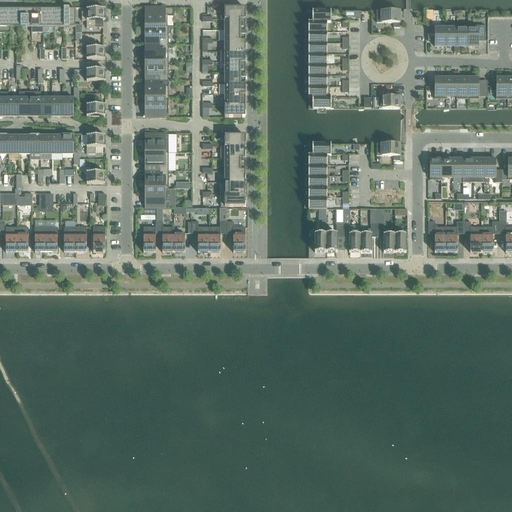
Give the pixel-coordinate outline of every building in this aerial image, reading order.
[(10,10),(0,9),(0,33),(10,34),(10,10)] [(143,28),(168,28),(168,14),(164,14),(164,9),(159,9),(146,9),(146,21),(143,21),(143,28)] [(225,21),(245,21),(245,9),(221,9),(221,21),(225,21)] [(21,10),(10,10),(10,34),(10,28),(21,28),(21,10)] [(32,10),(21,10),(21,28),(31,28),(31,34),(32,34),(32,10)] [(43,10),(32,10),(32,34),(42,34),(42,28),(43,10)] [(53,10),(43,10),(42,28),(53,28),(53,10)] [(64,10),(53,10),(53,28),(64,28),(64,10)] [(75,10),(64,10),(64,28),(75,28),(75,10)] [(87,29),(103,29),(103,22),(105,22),(105,10),(82,10),(82,22),(87,22),(87,29)] [(308,23),(327,23),(331,23),(331,12),(312,12),(312,22),(308,23)] [(400,12),(377,12),(377,24),(393,24),(393,29),(400,29),(400,12)] [(225,21),(225,31),(245,31),(245,21),(225,21)] [(308,23),(308,34),(327,34),(327,23),(308,23)] [(434,48),(446,48),(446,29),(446,27),(434,27),(435,35),(435,40),(434,48)] [(446,48),(454,48),(457,48),(457,29),(446,29),(446,27),(446,48)] [(467,29),(467,48),(479,48),(479,42),(479,27),(467,27),(467,29)] [(146,35),(146,46),(168,46),(168,28),(143,28),(143,35),(146,35)] [(467,48),(467,29),(457,29),(457,48),(459,48),(467,48)] [(225,31),(225,42),(245,42),(245,31),(225,31)] [(308,34),(308,44),(327,44),(327,34),(308,34)] [(96,49),(96,42),(87,42),(87,61),(105,61),(105,49),(96,49)] [(225,42),(225,53),(245,53),(245,42),(225,42)] [(308,44),(308,55),(327,55),(327,44),(308,44)] [(143,57),(143,64),(168,64),(168,46),(146,46),(146,57),(143,57)] [(220,64),(225,64),(245,64),(245,53),(225,53),(220,53),(220,64)] [(308,55),(308,66),(327,66),(327,55),(308,55)] [(146,71),(146,82),(169,82),(168,64),(143,64),(143,71),(146,71)] [(225,64),(225,75),(245,75),(245,64),(225,64)] [(308,66),(308,77),(327,77),(327,66),(308,66)] [(105,71),(87,71),(87,83),(105,83),(105,71)] [(225,75),(225,85),(245,86),(245,75),(225,75)] [(308,77),(308,87),(327,87),(327,77),(308,77)] [(434,87),(434,92),(434,100),(446,100),(446,79),(434,79),(434,87)] [(455,79),(446,79),(446,100),(446,98),(456,98),(456,100),(457,100),(457,79),(455,79)] [(459,79),(457,79),(457,100),(467,100),(467,79),(459,79)] [(467,79),(467,100),(479,100),(479,87),(479,84),(479,79),(467,79)] [(496,92),(496,100),(507,100),(507,79),(496,79),(496,87),(496,92)] [(169,82),(146,82),(146,93),(143,93),(143,100),(168,100),(169,82)] [(225,85),(225,96),(245,96),(245,86),(225,85)] [(308,87),(308,98),(329,98),(329,87),(327,87),(308,87)] [(19,93),(19,99),(19,117),(30,117),(30,99),(30,93),(19,93)] [(30,117),(41,117),(41,99),(41,93),(30,93),(30,99),(30,117)] [(379,98),(379,110),(400,110),(400,93),(393,93),(393,98),(384,98),(379,98)] [(225,96),(225,107),(245,107),(245,96),(225,96)] [(0,117),(8,117),(8,99),(0,98),(0,117)] [(329,98),(308,98),(308,99),(312,99),(312,110),(333,110),(333,98),(329,98)] [(8,117),(19,117),(19,99),(8,99),(8,117)] [(41,117),(52,117),(52,99),(41,99),(41,117)] [(52,117),(63,117),(63,99),(52,99),(52,117)] [(63,99),(63,117),(73,117),(73,99),(63,99)] [(105,106),(96,106),(96,99),(87,99),(87,118),(105,118),(105,106)] [(168,100),(143,100),(143,107),(146,107),(146,118),(168,118),(168,100)] [(245,107),(225,107),(225,118),(245,118),(245,107)] [(8,137),(0,136),(0,155),(8,155),(8,137)] [(52,136),(41,137),(41,155),(52,155),(52,136)] [(62,136),(52,136),(52,155),(63,155),(63,136),(62,136)] [(63,136),(63,155),(73,155),(74,136),(72,136),(71,136),(64,136),(63,136)] [(143,147),(143,154),(168,154),(168,142),(161,142),(161,136),(146,136),(146,147),(143,147)] [(19,137),(8,137),(8,155),(19,155),(19,137)] [(30,137),(19,137),(19,155),(30,155),(30,137)] [(41,137),(30,137),(30,155),(41,155),(41,137)] [(81,137),(81,146),(87,146),(87,155),(96,155),(96,148),(105,148),(105,137),(87,137),(81,137)] [(221,148),(245,148),(245,137),(225,137),(225,148),(221,148)] [(308,157),(329,157),(331,157),(331,145),(308,145),(308,157)] [(377,145),(377,157),(393,157),(393,162),(400,162),(400,145),(377,145)] [(221,148),(221,160),(245,160),(245,148),(221,148)] [(146,162),(146,172),(168,172),(168,154),(143,154),(143,162),(146,162)] [(308,167),(327,167),(329,167),(329,157),(308,157),(308,167)] [(225,160),(225,172),(245,172),(245,160),(221,160),(225,160)] [(430,181),(441,181),(441,179),(441,160),(430,160),(430,181)] [(452,160),(441,160),(441,179),(452,179),(452,160)] [(462,184),(463,184),(463,160),(452,160),(452,179),(462,179),(462,184)] [(463,184),(474,184),(474,160),(463,160),(463,184)] [(474,184),(484,184),(484,160),(474,160),(474,184)] [(484,160),(484,184),(485,184),(485,179),(495,179),(495,184),(502,184),(502,171),(496,171),(496,160),(484,160)] [(308,167),(308,177),(327,177),(327,167),(308,167)] [(143,183),(143,190),(168,190),(168,172),(146,172),(146,183),(143,183)] [(221,183),(221,184),(245,184),(245,172),(225,172),(225,183),(221,183)] [(87,173),(87,185),(105,185),(105,173),(87,173)] [(308,189),(327,189),(329,189),(329,177),(327,177),(308,177),(308,189)] [(221,184),(221,196),(245,196),(245,184),(221,184)] [(308,189),(308,199),(327,199),(327,189),(308,189)] [(168,190),(143,190),(143,198),(146,198),(146,209),(161,209),(161,203),(169,203),(168,190)] [(13,195),(3,195),(3,207),(13,207),(13,195)] [(245,196),(221,196),(221,208),(245,208),(245,196)] [(327,199),(308,199),(308,211),(327,211),(327,199)] [(505,254),(511,253),(511,228),(506,229),(506,216),(499,216),(499,223),(499,235),(505,235),(505,254)] [(162,254),(174,254),(174,235),(174,229),(163,229),(163,223),(156,223),(156,229),(156,235),(162,235),(162,254)] [(198,254),(209,254),(209,229),(198,229),(198,223),(191,223),(191,224),(191,235),(198,235),(198,254)] [(220,235),(227,235),(227,223),(220,223),(220,229),(209,229),(209,254),(220,254),(220,235)] [(227,223),(227,235),(233,235),(233,254),(245,254),(245,229),(234,229),(234,223),(227,223)] [(435,254),(446,254),(446,229),(435,229),(435,223),(428,223),(428,235),(435,235),(435,254)] [(457,235),(464,235),(464,223),(457,223),(457,229),(446,229),(446,254),(457,254),(457,235)] [(470,254),(481,254),(481,229),(470,229),(470,223),(464,223),(464,235),(470,235),(470,254)] [(493,235),(499,235),(499,223),(492,223),(492,229),(481,229),(481,254),(493,254),(493,235)] [(17,229),(6,229),(6,225),(3,225),(3,236),(6,236),(6,254),(17,254),(17,229)] [(336,235),(326,235),(326,254),(337,254),(337,238),(343,238),(343,226),(336,226),(336,235)] [(350,226),(343,226),(343,238),(349,238),(349,254),(360,254),(360,230),(360,227),(350,227),(350,226)] [(371,230),(360,230),(360,254),(372,254),(372,238),(378,238),(378,226),(371,226),(371,230)] [(384,226),(378,226),(378,238),(383,238),(383,254),(395,254),(395,235),(385,235),(385,226),(384,226)] [(17,229),(17,254),(28,254),(28,229),(17,229)] [(46,254),(46,229),(35,229),(35,254),(46,254)] [(58,229),(46,229),(46,254),(58,254),(58,229)] [(64,254),(75,254),(75,229),(64,229),(64,254)] [(75,229),(75,254),(87,254),(87,229),(75,229)] [(93,254),(105,254),(105,229),(93,229),(93,254)] [(156,254),(156,235),(156,229),(144,229),(144,254),(156,254)] [(174,235),(174,254),(185,254),(185,235),(174,235)] [(326,254),(326,235),(315,235),(315,254),(326,254)] [(406,235),(395,235),(395,254),(406,254),(406,235)]
